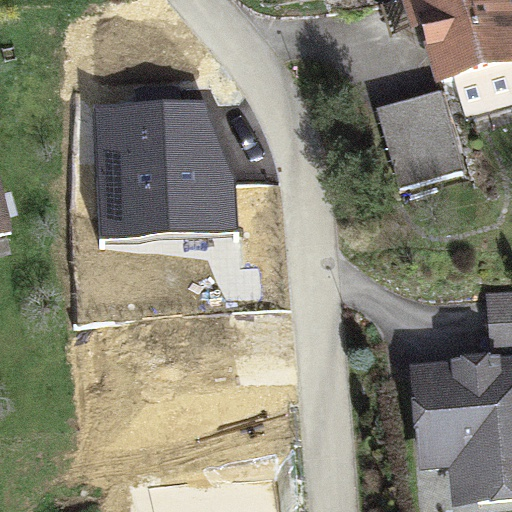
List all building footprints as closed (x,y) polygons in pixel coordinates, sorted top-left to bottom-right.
[(511,15),(507,0),(405,0),(432,89),(452,83),(463,119),(511,105),(511,15)] [(136,105),(94,106),(98,241),(234,238),(233,182),(202,183),(200,101),(176,102),(176,87),(136,88),(136,105)] [(443,96),(379,114),(399,188),(464,170),(443,96)] [(0,237),(13,235),(0,166),(0,237)] [(511,293),(485,296),(490,359),(410,365),(419,473),(447,470),(450,507),(511,502),(511,293)]
